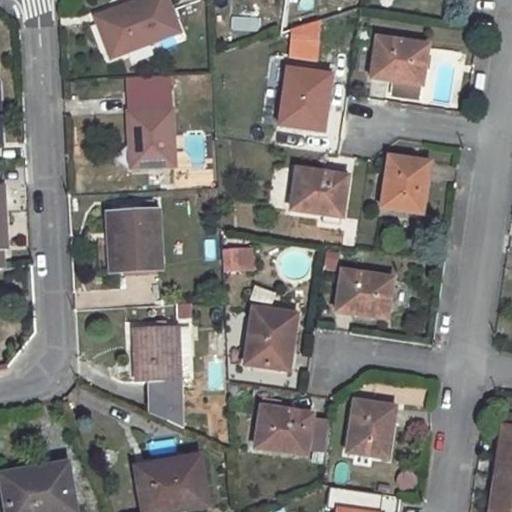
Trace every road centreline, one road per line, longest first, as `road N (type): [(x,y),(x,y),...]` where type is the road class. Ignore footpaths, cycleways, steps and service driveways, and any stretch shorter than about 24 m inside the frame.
road 1 (residential): [(0,386),(44,370),(50,332),(26,0)]
road 2 (residential): [(465,370),(497,135)]
road 3 (residential): [(319,351),(465,370)]
road 4 (residential): [(445,511),(465,370)]
road 5 (residential): [(358,123),(497,135)]
